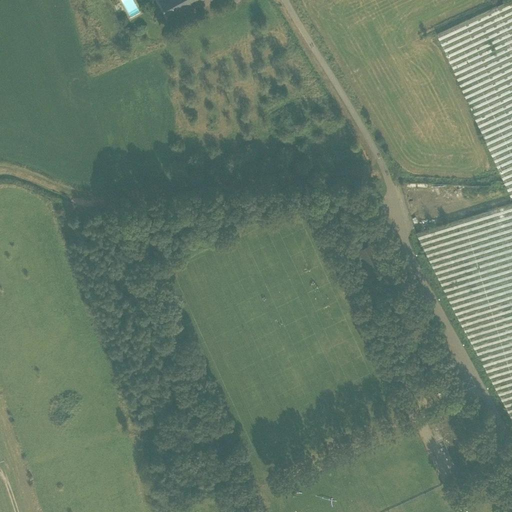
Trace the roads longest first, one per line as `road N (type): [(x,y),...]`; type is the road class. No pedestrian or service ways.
road 1 (unclassified): [(511,447),(400,235),(389,178),(285,0)]
road 2 (track): [(389,178),(377,169),(346,170),(97,193),(0,166)]
